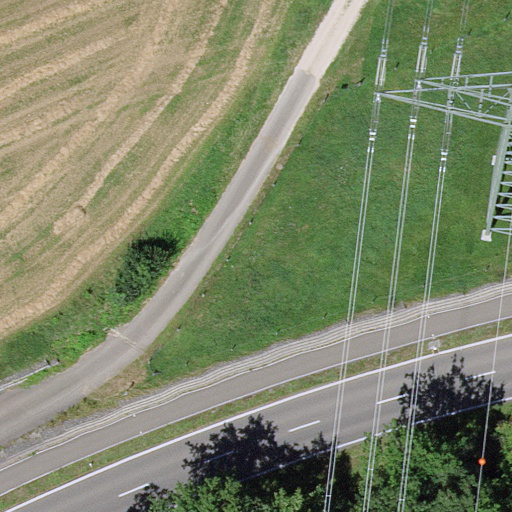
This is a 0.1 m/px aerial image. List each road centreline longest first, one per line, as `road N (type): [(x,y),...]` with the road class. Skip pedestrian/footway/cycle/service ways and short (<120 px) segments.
road 1 (track): [(0,436),(160,307),(347,0)]
road 2 (tertiary): [(511,371),(398,395),(71,511)]
